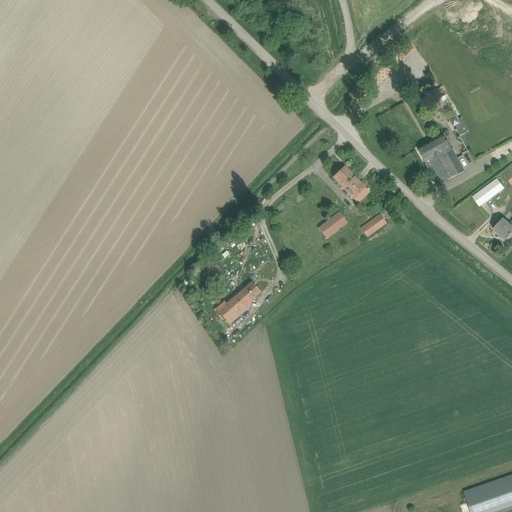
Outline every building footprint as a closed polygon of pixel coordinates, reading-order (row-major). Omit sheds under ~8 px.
[(445,134),(427,144),(418,149),(427,164),(426,164),(429,170),(434,168),(443,184),(465,171),(445,134)] [(369,192),(345,166),(333,177),(358,203),(369,192)] [(511,186),(511,185),(511,168),(503,175),(511,186)] [(480,208),(505,190),(497,179),(473,197),(480,208)] [(340,212),(334,217),(319,228),(327,239),(343,226),(340,224),(345,220),(340,212)] [(378,229),(386,223),(380,215),(372,221),(361,228),(362,230),(367,237),(378,229)] [(511,222),(510,224),(504,218),(494,230),(506,240),(511,233),(511,222)] [(198,267),(209,281),(219,273),(208,258),(198,267)] [(225,302),(216,309),(229,325),(253,305),(250,302),(261,292),(252,282),(227,304),(225,302)] [(511,511),(511,473),(462,489),(468,511),(511,511)]
